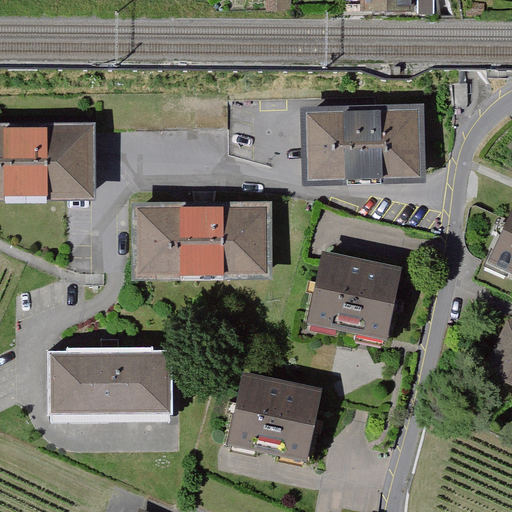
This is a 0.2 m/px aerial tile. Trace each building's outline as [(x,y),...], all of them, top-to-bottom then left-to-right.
[(293,18),(292,0),(270,0),(271,18),(293,18)] [(361,0),(362,12),(413,12),(413,0),(361,0)] [(453,84),(454,108),(467,108),(467,84),(453,84)] [(343,112),(309,112),(309,180),(418,180),(418,113),(378,113),(378,118),(343,119),(343,112)] [(1,131),(0,131),(0,194),(92,194),(91,129),(47,129),(47,136),(3,136),(1,131)] [(179,214),(141,215),(142,275),(264,272),(263,211),(231,212),(227,218),(179,219),(179,214)] [(511,220),(490,269),(511,278),(511,220)] [(407,277),(322,260),(307,335),(392,352),(407,277)] [(511,324),(487,380),(511,391),(511,324)] [(173,353),(49,352),(49,414),(173,415),(173,353)] [(319,390),(246,375),(231,443),(305,459),(319,390)]
